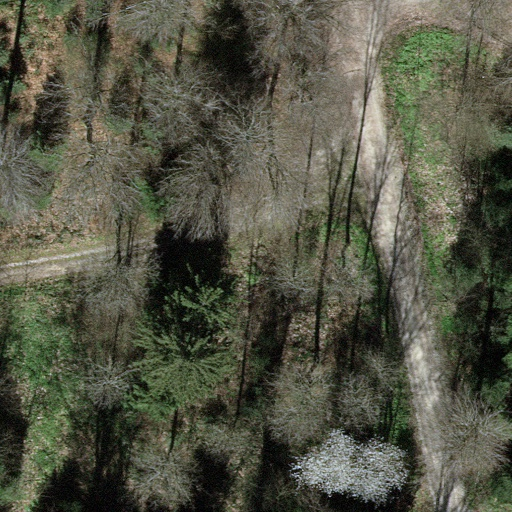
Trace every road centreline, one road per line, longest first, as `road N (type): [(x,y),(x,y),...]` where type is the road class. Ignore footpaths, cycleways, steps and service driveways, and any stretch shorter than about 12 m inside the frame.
road 1 (track): [(442,511),(343,0)]
road 2 (track): [(364,114),(298,205),(197,252),(0,280)]
